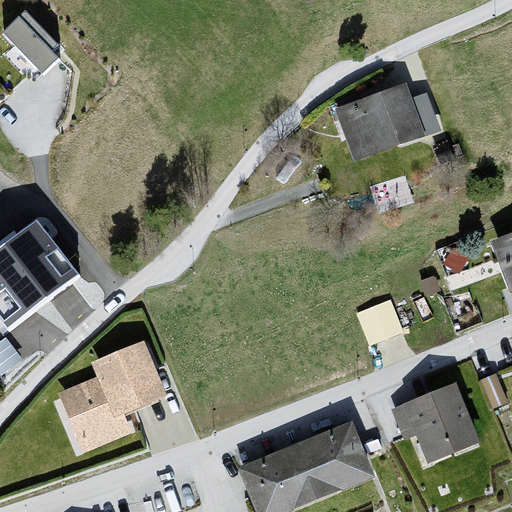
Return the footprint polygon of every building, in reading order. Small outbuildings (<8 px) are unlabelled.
[(21,8),(0,25),(0,48),(34,89),(67,62),(21,8)] [(333,116),(346,161),(428,138),(415,93),(333,116)] [(511,247),(489,255),(506,303),(511,301),(511,247)] [(55,259),(0,301),(0,313),(36,361),(97,314),(55,259)] [(358,308),(371,342),(405,329),(393,296),(358,308)] [(87,394),(53,405),(70,458),(124,440),(116,414),(151,402),(135,352),(79,370),(87,394)] [(438,388),(389,412),(417,470),(466,446),(438,388)] [(339,420),(228,463),(246,511),(296,511),(364,486),(339,420)]
